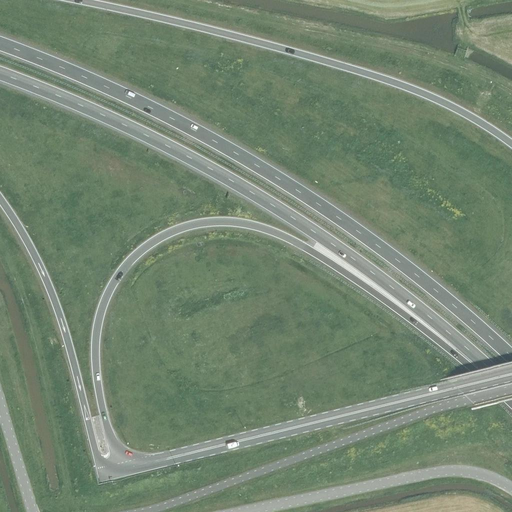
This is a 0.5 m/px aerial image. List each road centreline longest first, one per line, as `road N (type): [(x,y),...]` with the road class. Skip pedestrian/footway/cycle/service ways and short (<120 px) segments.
road 1 (trunk): [(124,470),(96,383),(100,309),(143,246),(198,223),(251,224),(330,262),(511,407)]
road 2 (trunk): [(0,74),(141,133),(317,233),(511,388)]
road 3 (trunk): [(511,355),(342,219),(239,154),(0,45)]
road 4 (trunk): [(511,143),(450,104),(357,70),(72,0)]
road 5 (unclassified): [(145,511),(511,390)]
road 6 (primary): [(124,470),(456,388)]
road 7 (trunk): [(0,198),(59,312),(102,476)]
road 8 (unclassified): [(241,511),(447,470),(476,472),(511,489)]
